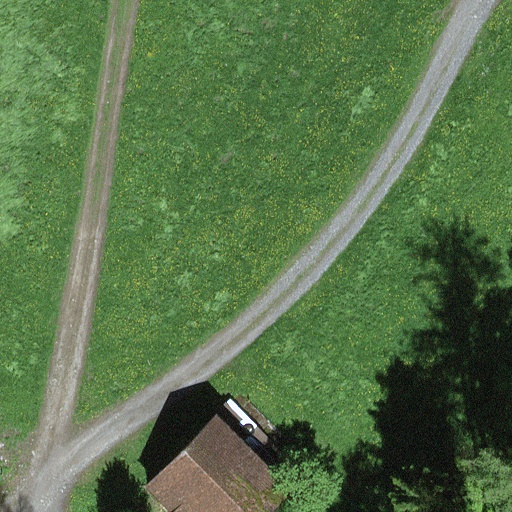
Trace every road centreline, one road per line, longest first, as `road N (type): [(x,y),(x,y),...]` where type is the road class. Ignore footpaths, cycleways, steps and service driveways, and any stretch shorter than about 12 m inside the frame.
road 1 (track): [(42,497),(106,438),(195,378),(313,267),(406,144),(481,0)]
road 2 (track): [(111,0),(42,497)]
